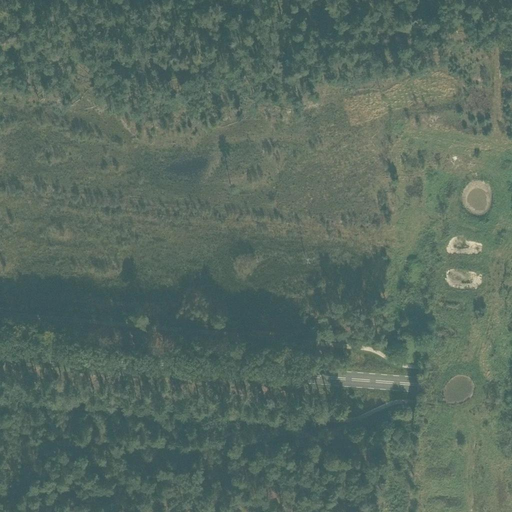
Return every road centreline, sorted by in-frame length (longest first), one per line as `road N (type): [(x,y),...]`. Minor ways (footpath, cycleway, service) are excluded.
road 1 (primary): [(511,392),(0,353)]
road 2 (track): [(495,0),(499,130)]
